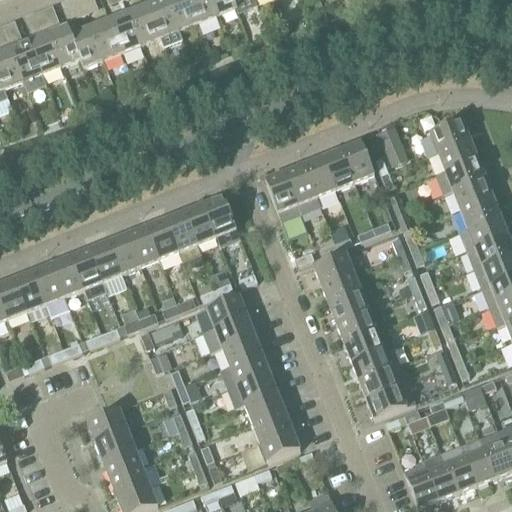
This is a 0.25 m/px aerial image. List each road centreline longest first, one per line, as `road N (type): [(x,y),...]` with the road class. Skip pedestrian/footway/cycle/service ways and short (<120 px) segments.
road 1 (residential): [(378,511),(227,136)]
road 2 (tertiary): [(511,62),(440,58),(389,69),(227,136)]
road 3 (tertiary): [(227,136),(0,232)]
road 4 (residential): [(97,511),(93,500),(82,505),(61,487),(21,413),(86,399)]
